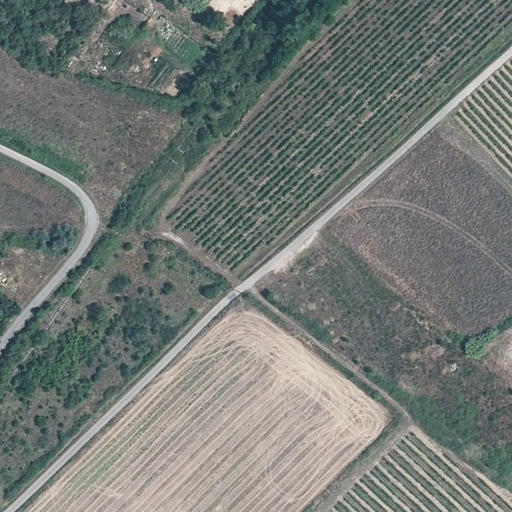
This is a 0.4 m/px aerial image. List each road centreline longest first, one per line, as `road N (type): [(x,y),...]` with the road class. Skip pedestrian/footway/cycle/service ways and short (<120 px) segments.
road 1 (unclassified): [(10,511),(245,287),(511,53)]
road 2 (tertiary): [(0,348),(81,249),(93,220),(84,196),(0,149)]
